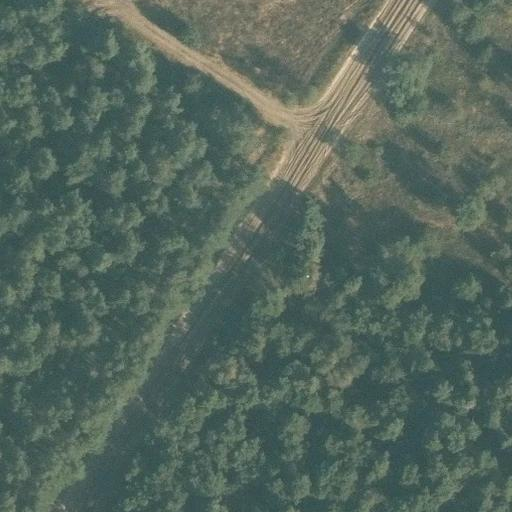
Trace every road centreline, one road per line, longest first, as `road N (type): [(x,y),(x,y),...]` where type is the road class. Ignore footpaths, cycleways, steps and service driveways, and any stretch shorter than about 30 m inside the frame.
road 1 (track): [(416,0),(89,483),(77,511)]
road 2 (track): [(110,0),(320,142)]
